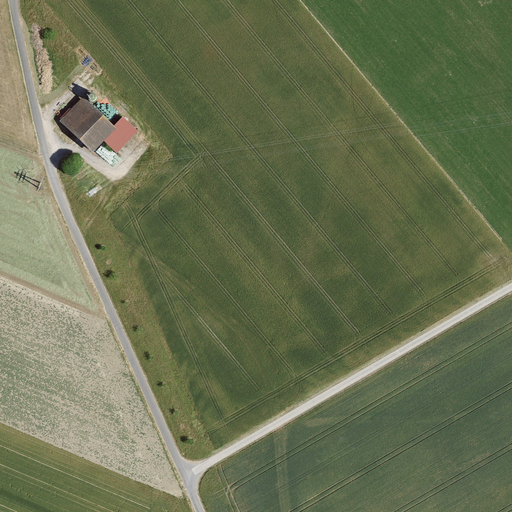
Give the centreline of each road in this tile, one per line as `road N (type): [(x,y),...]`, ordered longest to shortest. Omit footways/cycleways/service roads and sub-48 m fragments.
road 1 (unclassified): [(13,0),(35,120),(66,220),(198,511)]
road 2 (track): [(183,479),(511,287)]
